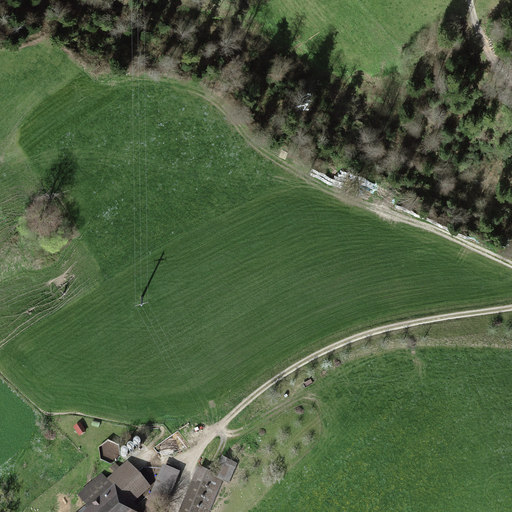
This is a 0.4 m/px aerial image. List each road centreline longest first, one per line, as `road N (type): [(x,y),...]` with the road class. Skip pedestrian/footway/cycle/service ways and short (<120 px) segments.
road 1 (track): [(171,511),(204,438),(275,376),(332,343),(388,324),(511,307)]
road 2 (track): [(270,154),(360,203),(511,264)]
